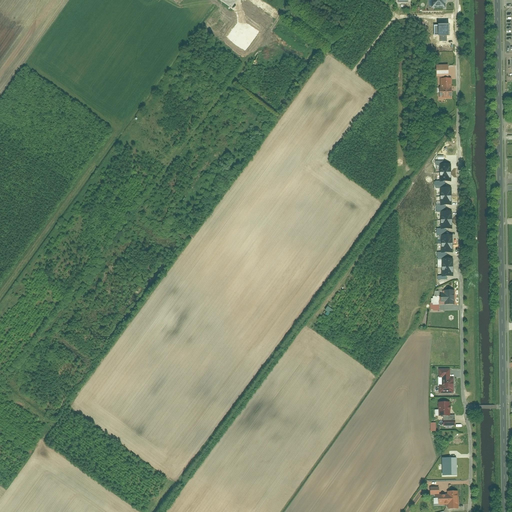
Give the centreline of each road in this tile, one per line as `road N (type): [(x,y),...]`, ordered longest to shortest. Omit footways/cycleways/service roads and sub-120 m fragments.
road 1 (residential): [(455,0),(466,408)]
road 2 (tertiary): [(495,0),(503,407)]
road 3 (track): [(455,17),(394,16),(355,69)]
